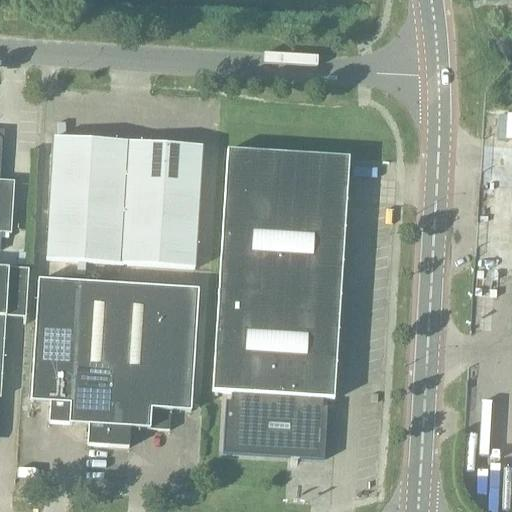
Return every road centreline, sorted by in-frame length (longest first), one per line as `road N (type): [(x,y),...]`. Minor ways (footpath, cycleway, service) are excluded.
road 1 (unclassified): [(437,80),(0,50)]
road 2 (unclassified): [(417,511),(437,80)]
